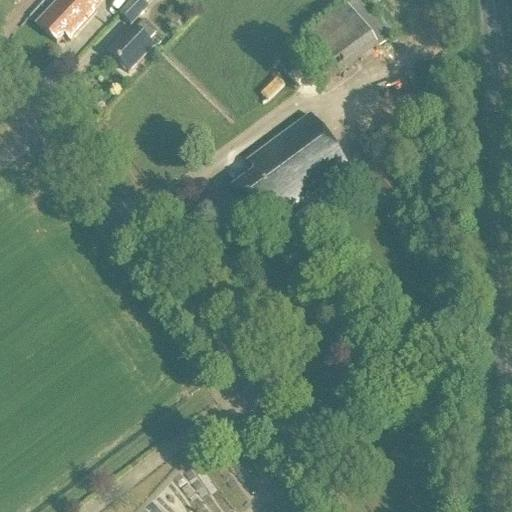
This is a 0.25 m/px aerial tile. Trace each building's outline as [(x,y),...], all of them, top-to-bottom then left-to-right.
[(63,0),(36,28),(55,47),(63,39),(69,44),(93,19),(86,12),(97,0),(63,0)] [(131,30),(148,13),(135,0),(118,18),(131,30)] [(370,0),(358,0),(296,38),(323,82),(394,39),(370,0)] [(146,45),(154,37),(142,26),(134,34),(131,33),(106,58),(126,77),(151,50),(146,45)] [(253,178),(226,197),(248,228),(275,208),(283,220),(325,190),(330,198),(354,181),(310,120),(245,166),(253,178)] [(364,174),(388,207),(411,190),(388,157),(364,174)] [(391,212),(398,221),(407,215),(400,205),(391,212)]
